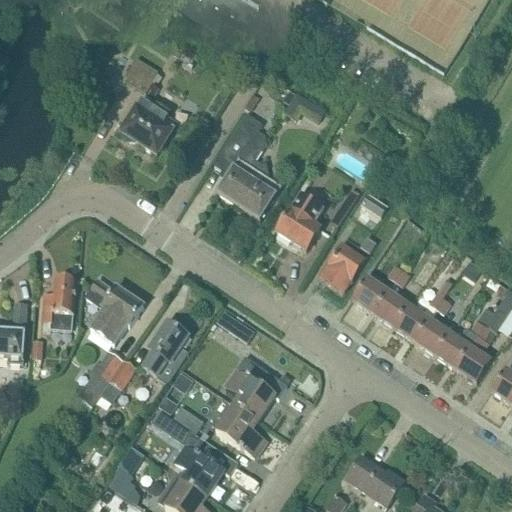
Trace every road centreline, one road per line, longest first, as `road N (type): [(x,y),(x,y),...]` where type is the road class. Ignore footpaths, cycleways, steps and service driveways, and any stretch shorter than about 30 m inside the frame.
road 1 (residential): [(156,234),(300,7)]
road 2 (residential): [(359,372),(156,234)]
road 3 (residential): [(0,259),(74,201),(106,202),(156,234)]
road 4 (residential): [(511,473),(359,372)]
road 5 (residential): [(265,511),(359,372)]
